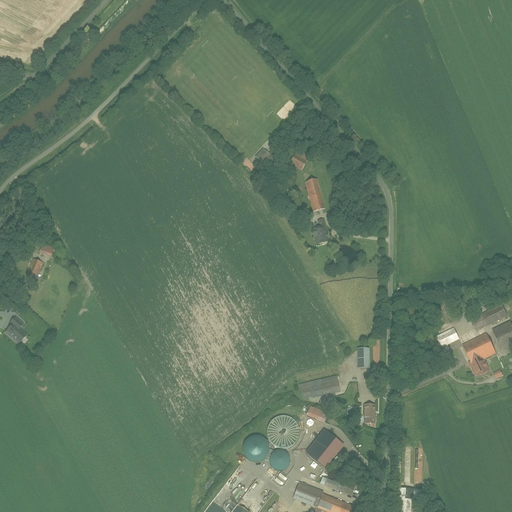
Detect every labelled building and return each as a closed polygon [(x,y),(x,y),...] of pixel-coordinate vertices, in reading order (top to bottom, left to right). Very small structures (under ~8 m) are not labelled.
[(264,149),(257,157),(263,163),(271,155),(264,149)] [(310,156),(299,151),(292,165),(302,170),(310,156)] [(325,210),(317,180),(306,183),(314,213),(325,210)] [(323,229),(314,231),(318,246),(327,243),(323,229)] [(51,257),(54,248),(42,245),(39,254),(51,257)] [(36,282),(43,264),(32,260),(26,278),(36,282)] [(503,305),(473,320),(478,332),(509,316),(503,305)] [(511,321),(494,331),(507,356),(511,353),(511,321)] [(19,344),(27,336),(14,324),(6,333),(19,344)] [(455,329),(438,337),(443,348),(449,346),(460,340),(455,329)] [(463,346),(471,362),(470,363),(477,378),(491,371),(486,360),(498,354),(488,334),(463,346)] [(370,349),(359,349),(359,368),(371,368),(370,349)] [(363,375),(365,384),(375,380),(373,372),(363,375)] [(337,376),(301,385),(304,399),(313,397),(314,399),(341,392),(337,376)] [(376,405),(365,405),(365,416),(365,424),(376,424),(376,405)] [(328,414),(312,407),(308,417),(325,423),(328,414)] [(267,438),(269,443),(273,447),(278,449),(283,450),(288,449),(293,446),(297,442),(299,437),(299,431),(298,426),(294,422),(290,418),(285,417),(279,417),(274,419),(270,423),(267,428),(266,433),(267,438)] [(306,453),(326,470),(345,447),(325,430),(306,453)] [(243,446),(243,450),(244,454),(246,458),(249,461),(253,463),(257,463),(262,462),(265,459),(268,456),(269,452),(269,447),(268,443),(265,440),(261,437),(257,436),(253,437),(249,439),(245,442),(243,446)] [(270,456),(269,459),(269,463),(270,466),(272,469),(274,471),(278,472),(281,472),(285,471),(287,469),(289,466),(290,462),(290,459),(288,455),(286,453),(282,451),(279,451),(275,452),(273,453),(270,456)] [(231,511),(251,486),(238,476),(217,503),(219,504),(212,511),(231,511)] [(324,478),(322,484),(352,496),(356,486),(341,480),(340,484),(324,478)] [(300,483),(293,499),(317,509),(323,493),(300,483)] [(413,490),(400,489),(398,511),(410,511),(412,500),(413,490)] [(412,500),(422,501),(423,490),(413,490),(412,500)] [(328,511),(353,511),(355,508),(323,495),(318,508),(328,511)]
